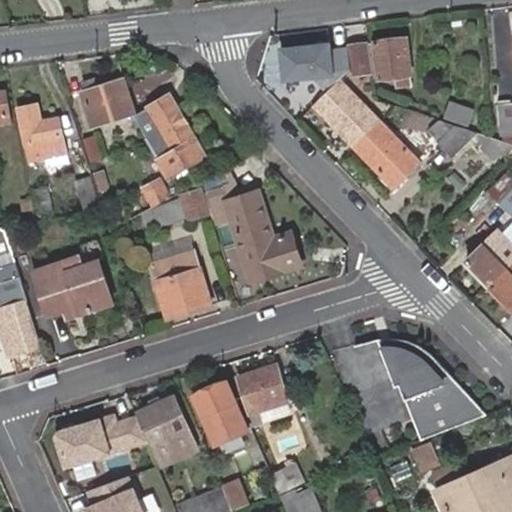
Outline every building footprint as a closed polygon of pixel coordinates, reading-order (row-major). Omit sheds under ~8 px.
[(329,40),(277,46),(281,82),(311,78),(326,93),(339,80),(347,72),(352,72),(349,47),(330,49),(329,40)] [(380,81),(398,79),(400,90),(413,89),(407,41),(375,44),(380,81)] [(374,74),(370,45),(349,47),(352,72),(351,76),(374,74)] [(314,104),(354,147),(379,122),(339,80),(326,93),(314,104)] [(124,81),(85,92),(96,125),(134,114),(124,81)] [(9,94),(0,95),(0,126),(1,126),(0,121),(13,120),(9,94)] [(135,118),(171,176),(208,156),(172,96),(135,118)] [(476,112),(454,103),(448,120),(471,128),(476,112)] [(511,104),(500,106),(503,138),(511,147),(511,104)] [(20,111),(30,160),(44,157),(40,142),(62,138),(58,121),(41,124),(38,107),(20,111)] [(379,122),(354,147),(394,189),(419,165),(379,122)] [(427,132),(441,144),(457,129),(437,122),(427,132)] [(511,147),(481,137),(457,129),(441,144),(457,160),(476,141),(496,163),(511,147)] [(94,137),(82,141),(90,165),(103,161),(94,137)] [(62,138),(40,142),(44,157),(66,154),(62,138)] [(31,167),(41,216),(54,213),(44,164),(31,167)] [(241,178),(235,166),(206,181),(212,192),(241,178)] [(511,172),(509,170),(487,193),(511,216),(511,172)] [(147,189),(152,197),(157,206),(174,198),(165,180),(147,189)] [(100,205),(92,181),(78,186),(86,209),(100,205)] [(189,218),(208,212),(202,191),(182,197),(183,202),(153,211),(157,224),(188,215),(189,218)] [(228,202),(250,281),(302,266),(292,233),(272,239),(259,193),(228,202)] [(152,197),(119,213),(124,223),(157,206),(152,197)] [(119,213),(107,219),(111,230),(124,223),(119,213)] [(469,260),(494,284),(511,266),(511,224),(508,220),(469,260)] [(22,224),(4,227),(8,240),(10,245),(11,251),(27,246),(22,224)] [(4,227),(0,227),(0,248),(10,245),(8,240),(4,227)] [(211,303),(193,250),(151,264),(167,316),(211,303)] [(48,314),(78,305),(80,312),(111,303),(98,263),(68,272),(65,263),(36,272),(48,314)] [(511,266),(494,284),(511,302),(511,266)] [(0,323),(0,325),(4,337),(9,354),(19,352),(38,346),(19,282),(8,285),(14,303),(0,307),(0,323)] [(376,342),(414,444),(484,417),(469,399),(455,383),(443,371),(432,361),(423,354),(412,347),(402,343),(392,341),(386,340),(376,342)] [(244,410),(247,423),(256,420),(252,407),(284,397),(273,361),(235,373),(246,410),(244,410)] [(194,398),(209,431),(216,447),(248,433),(242,416),(227,385),(194,398)] [(284,397),(252,407),(256,420),(247,423),(249,427),(290,415),(284,397)] [(139,414),(159,463),(196,447),(175,399),(139,414)] [(111,418),(61,433),(59,439),(67,469),(144,446),(136,419),(113,426),(111,418)] [(429,444),(410,452),(419,472),(438,466),(429,444)] [(303,482),(305,485),(324,477),(313,451),(293,459),(297,468),(303,482)] [(447,511),(511,511),(511,461),(439,493),(447,511)] [(280,492),(303,482),(297,468),(274,477),(280,492)] [(146,511),(130,474),(90,491),(96,506),(87,509),(88,511),(146,511)] [(258,499),(274,492),(267,478),(252,485),(254,490),(258,499)] [(234,511),(249,506),(237,480),(223,487),(224,488),(226,495),(232,508),(234,511)] [(226,495),(224,488),(178,505),(180,511),(222,511),(232,508),(226,495)] [(298,495),(305,511),(320,511),(310,489),(298,495)] [(280,497),(286,511),(305,511),(298,495),(295,490),(280,497)]
